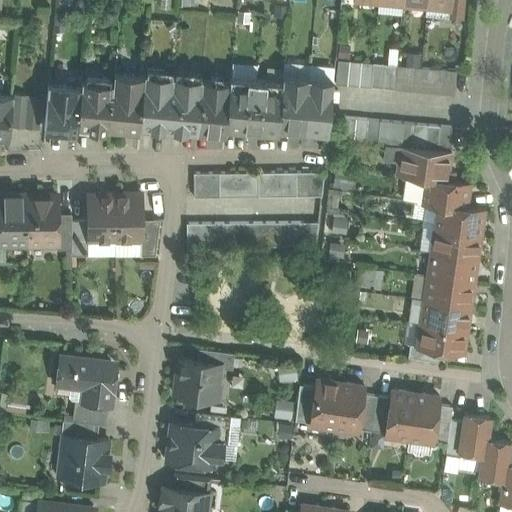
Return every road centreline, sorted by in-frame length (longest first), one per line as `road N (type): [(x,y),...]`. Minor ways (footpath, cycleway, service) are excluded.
road 1 (residential): [(511,189),(487,132),(503,0)]
road 2 (residential): [(182,161),(0,163)]
road 3 (residential): [(129,511),(158,332)]
road 4 (residential): [(158,332),(182,161)]
road 5 (residential): [(158,332),(0,318)]
road 6 (residential): [(435,511),(426,501),(306,482)]
road 7 (residential): [(182,161),(315,156)]
